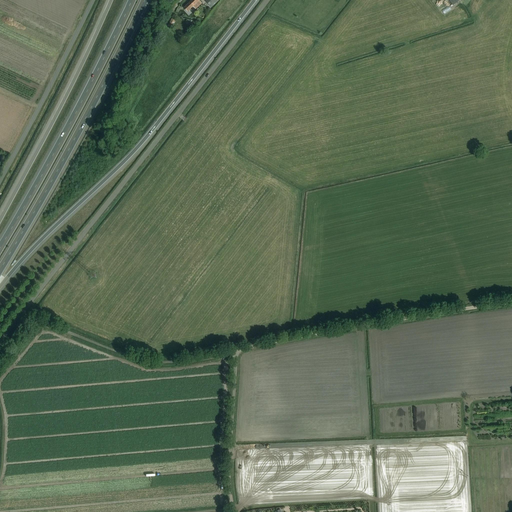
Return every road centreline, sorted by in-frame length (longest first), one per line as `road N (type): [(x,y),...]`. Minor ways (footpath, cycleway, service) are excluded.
road 1 (unclassified): [(0,345),(267,0)]
road 2 (motorway): [(0,285),(158,125),(254,0)]
road 3 (motorway): [(0,269),(144,0)]
road 4 (motorway): [(132,0),(0,246)]
road 5 (unclassified): [(236,350),(511,302)]
road 6 (motorway): [(110,0),(0,219)]
road 7 (unclassified): [(236,350),(155,364),(33,318)]
road 8 (unclassified): [(0,179),(92,0)]
road 9 (unclassified): [(234,511),(236,350)]
